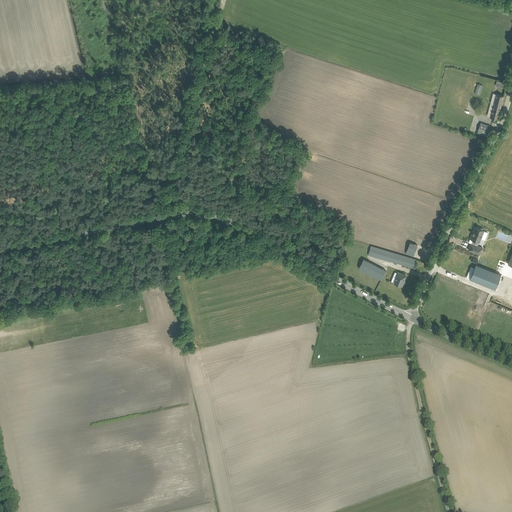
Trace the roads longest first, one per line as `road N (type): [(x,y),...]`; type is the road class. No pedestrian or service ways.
road 1 (tertiary): [(0,249),(197,214),(410,317)]
road 2 (unclassified): [(410,317),(496,131),(511,71)]
road 3 (track): [(221,0),(164,216)]
road 4 (track): [(449,511),(413,377),(410,317)]
